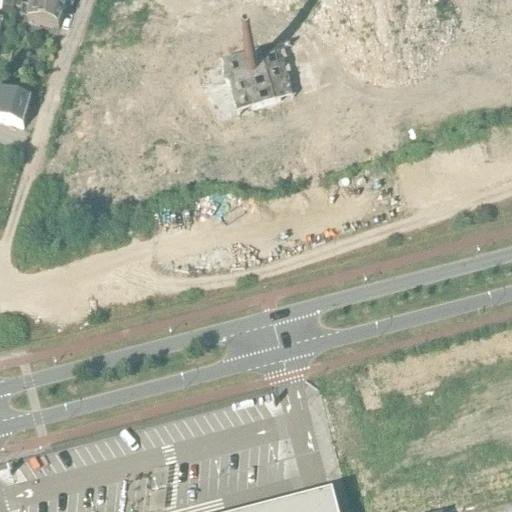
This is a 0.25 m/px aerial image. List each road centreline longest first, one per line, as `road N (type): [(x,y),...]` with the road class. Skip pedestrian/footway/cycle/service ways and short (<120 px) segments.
road 1 (residential): [(0,429),(511,292)]
road 2 (residential): [(511,254),(0,388)]
road 3 (track): [(0,254),(86,0)]
